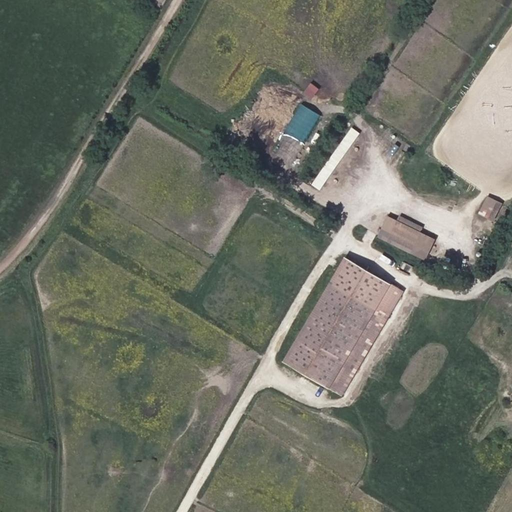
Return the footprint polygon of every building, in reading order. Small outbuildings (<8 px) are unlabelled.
[(304,94),(313,100),(321,89),(312,83),(304,94)] [(482,203),(490,208),(499,195),(491,189),(482,203)] [(499,195),(490,208),(495,212),(504,198),(499,195)] [(409,211),(406,217),(428,228),(431,223),(409,211)] [(406,217),(396,212),(386,230),(431,254),(441,236),(428,228),(419,243),(398,232),(406,217)] [(419,243),(428,228),(406,217),(398,232),(419,243)] [(284,348),(335,382),(404,283),(351,250),(284,348)] [(338,385),(406,285),(404,283),(335,382),(338,385)]
